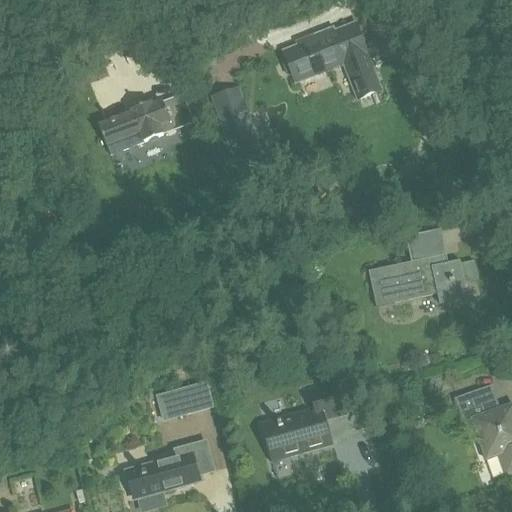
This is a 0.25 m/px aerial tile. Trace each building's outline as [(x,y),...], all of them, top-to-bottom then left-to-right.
[(288,61),(284,62),(290,77),(294,76),(297,84),(344,66),(358,102),(384,92),(376,70),(373,71),(368,57),(370,56),(358,24),(337,32),(336,29),(318,36),(319,39),(285,52),(288,61)] [(256,135),(239,88),(212,98),(229,145),(256,135)] [(183,97),(175,100),(186,128),(194,124),(183,97)] [(370,121),(386,129),(395,109),(380,102),(370,121)] [(108,146),(112,157),(146,143),(165,136),(160,126),(170,122),(163,103),(153,107),(152,103),(133,110),(135,114),(101,128),(108,146)] [(27,200),(33,215),(54,207),(48,192),(27,200)] [(0,278),(11,269),(0,245),(0,278)] [(413,266),(372,275),(380,310),(439,296),(442,308),(470,301),(466,285),(480,282),(475,263),(462,267),(461,263),(451,266),(449,257),(413,266)] [(23,268),(31,294),(44,290),(36,264),(23,268)] [(315,366),(332,381),(340,372),(323,357),(315,366)] [(263,424),(274,464),(337,446),(330,420),(349,415),(340,382),(310,390),(316,409),(263,424)] [(208,383),(171,393),(177,417),(214,407),(208,383)] [(498,456),(505,476),(511,473),(511,405),(500,410),(492,389),(456,402),(466,430),(473,427),(485,461),(498,456)] [(126,472),(135,501),(152,496),(200,482),(199,476),(217,471),(209,442),(179,451),(180,457),(144,468),(126,472)] [(77,493),(80,504),(86,503),(83,491),(77,493)]
